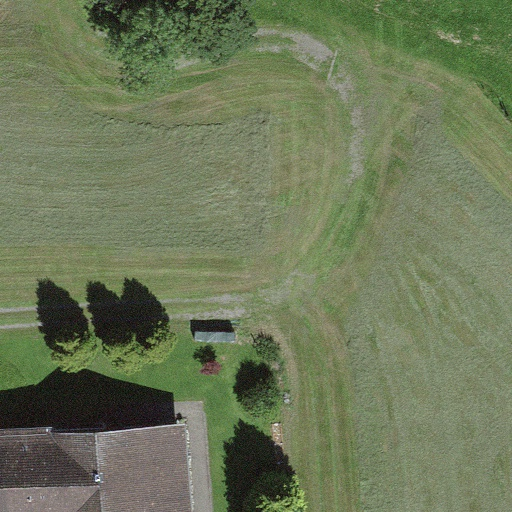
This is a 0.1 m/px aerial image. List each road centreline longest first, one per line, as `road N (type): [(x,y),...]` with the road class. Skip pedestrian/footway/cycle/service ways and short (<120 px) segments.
road 1 (track): [(0,339),(275,315),(333,234),(354,145),(293,85),(118,53),(62,0)]
road 2 (track): [(511,116),(333,234)]
